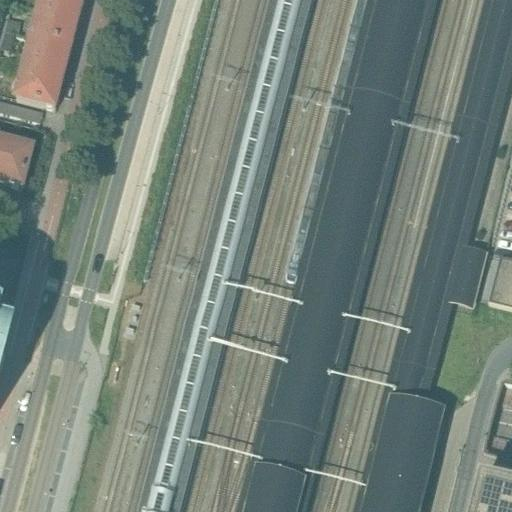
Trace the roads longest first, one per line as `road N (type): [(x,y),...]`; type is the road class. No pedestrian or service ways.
road 1 (secondary): [(32,511),(172,0)]
road 2 (secondary): [(146,0),(6,511)]
road 3 (tertiary): [(511,425),(0,293)]
